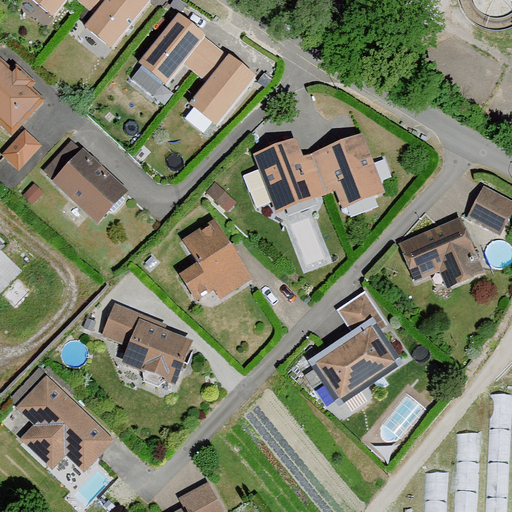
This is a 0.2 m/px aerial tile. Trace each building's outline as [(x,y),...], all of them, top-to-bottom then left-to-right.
[(72,0),(28,0),(56,22),(72,0)] [(152,4),(146,0),(110,0),(85,31),(113,54),(152,4)] [(208,42),(179,20),(141,69),(169,91),(208,42)] [(258,84),(230,62),(191,111),(219,133),(258,84)] [(0,126),(12,137),(42,104),(28,91),(31,87),(17,74),(14,77),(0,65),(0,126)] [(3,160),(19,174),(40,151),(25,136),(3,160)] [(364,144),(313,159),(326,199),(341,195),(346,211),(355,216),(365,213),(366,203),(381,198),(364,144)] [(127,196),(73,146),(45,177),(101,228),(113,215),(119,214),(128,205),(127,196)] [(315,202),(326,199),(313,159),(304,162),(300,149),(260,161),(277,216),(293,212),(302,219),(312,216),(315,202)] [(43,197),(35,189),(23,200),(32,209),(43,197)] [(511,213),(511,208),(483,193),(468,222),(499,239),(511,213)] [(231,201),(223,194),(214,204),(222,211),(231,201)] [(459,223),(399,248),(415,285),(448,271),(456,290),(482,279),(459,223)] [(250,285),(217,227),(184,245),(197,269),(179,279),(193,304),(230,284),(235,293),(250,285)] [(311,366),(339,408),(398,369),(373,331),(381,325),(364,298),(338,315),(353,338),(311,366)] [(144,320),(117,310),(105,341),(129,349),(121,368),(143,376),(146,387),(161,392),(169,387),(177,390),(193,346),(141,327),(144,320)] [(83,476),(113,446),(48,381),(17,412),(36,430),(23,443),(53,472),(67,459),(83,476)] [(452,488),(453,469),(433,468),(432,487),(452,488)] [(221,511),(208,488),(182,503),(187,511),(221,511)]
